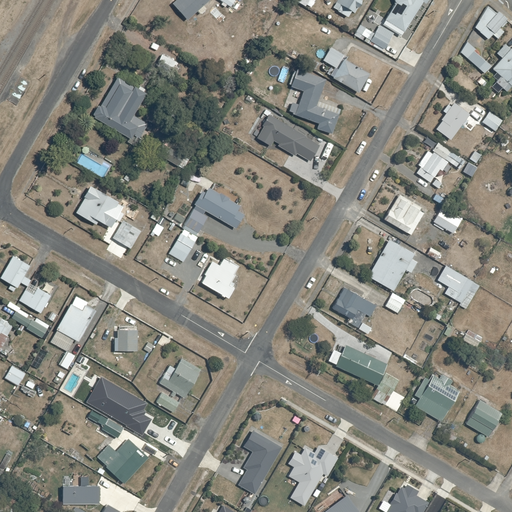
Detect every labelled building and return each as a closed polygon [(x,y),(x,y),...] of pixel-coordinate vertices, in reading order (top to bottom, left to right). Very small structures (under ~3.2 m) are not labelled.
[(175,0),(173,2),(187,19),(197,11),(200,15),(207,8),(204,5),(209,0),(175,0)] [(337,0),(333,8),(352,19),(362,0),(337,0)] [(386,20),(404,32),(423,2),(426,4),(428,0),(394,0),(395,2),(396,3),(386,20)] [(506,19),(498,11),(496,13),(488,6),(475,27),(489,39),(493,34),(498,39),(505,32),(499,27),(506,19)] [(370,41),(384,49),(394,33),(379,25),(370,41)] [(461,53),(485,73),(492,66),(474,51),(476,49),(467,42),(461,53)] [(506,91),(511,85),(511,86),(511,48),(505,43),(497,53),(502,58),(493,69),(496,72),(493,76),(497,80),(492,86),(498,92),(502,87),(506,91)] [(323,61),(336,68),(343,55),(330,48),(323,61)] [(178,58),(164,50),(159,60),(172,67),(178,58)] [(333,79),(359,93),(370,74),(344,60),(333,79)] [(317,129),(332,134),(339,114),(317,106),(326,80),(297,70),(291,86),(304,91),(299,105),(292,102),(289,111),(296,113),(295,115),(319,123),(317,129)] [(489,84),(477,74),(472,79),(484,90),(489,84)] [(138,88),(118,77),(103,103),(100,102),(93,115),(132,138),(134,133),(139,137),(148,122),(135,115),(147,93),(145,92),(147,88),(140,85),(138,88)] [(10,100),(17,105),(30,83),(22,79),(10,100)] [(377,92),(367,88),(364,94),(374,98),(377,92)] [(436,130),(450,140),(462,124),(464,126),(468,120),(466,119),(469,114),(454,103),(451,106),(448,104),(443,111),(446,113),(442,120),(443,120),(436,130)] [(489,112),(483,122),(495,130),(501,120),(489,112)] [(274,141),(279,144),(278,146),(296,156),(297,154),(310,161),(319,146),(305,138),(307,136),(268,114),(262,126),(264,126),(257,138),(271,146),(274,141)] [(158,154),(178,166),(186,153),(166,141),(158,154)] [(434,152),(432,154),(428,151),(419,165),(421,166),(416,173),(430,182),(434,176),(435,177),(440,169),(442,170),(448,162),(434,152)] [(481,156),(474,151),(470,158),(476,162),(481,156)] [(501,159),(505,164),(511,159),(511,151),(501,159)] [(450,152),(446,159),(457,166),(462,158),(450,152)] [(471,177),(476,168),(469,164),(464,172),(471,177)] [(118,201),(91,185),(76,211),(97,224),(100,220),(112,227),(117,219),(120,221),(124,214),(120,211),(124,206),(117,202),(118,201)] [(445,200),(422,185),(417,193),(441,207),(445,200)] [(208,188),(206,193),(202,191),(194,205),(236,229),(244,214),(238,211),(240,206),(229,200),(230,198),(220,193),(219,195),(208,188)] [(424,213),(419,211),(421,207),(398,194),(384,219),(411,235),(424,213)] [(207,217),(194,209),(183,228),(196,236),(207,217)] [(441,209),(433,221),(453,233),(460,221),(441,209)] [(141,231),(124,220),(113,236),(131,247),(141,231)] [(169,253),(184,262),(196,242),(180,233),(169,253)] [(414,254),(389,239),(368,276),(393,291),(405,269),(411,273),(417,262),(411,259),(414,254)] [(429,246),(424,254),(436,260),(440,253),(429,246)] [(30,265),(13,255),(1,277),(18,287),(21,282),(27,286),(31,280),(24,276),(30,265)] [(219,265),(212,261),(204,275),(206,276),(202,283),(228,298),(234,288),(232,287),(234,284),(231,281),(235,274),(233,274),(238,266),(224,257),(219,265)] [(444,294),(460,303),(473,282),(446,266),(437,280),(448,287),(444,294)] [(51,295),(39,287),(35,294),(26,289),(19,300),(41,313),(51,295)] [(376,306),(344,289),(333,310),(352,320),(350,324),(358,328),(362,322),(366,314),(370,316),(376,306)] [(57,328),(79,340),(95,310),(86,305),(88,302),(75,295),(57,328)] [(385,306),(397,313),(402,304),(390,298),(385,306)] [(18,309),(14,317),(28,326),(27,328),(42,338),(48,327),(18,309)] [(57,314),(50,310),(44,323),(51,326),(57,314)] [(0,318),(0,351),(9,337),(7,336),(13,326),(0,318)] [(371,327),(362,322),(358,328),(368,333),(371,327)] [(118,329),(118,350),(137,350),(138,329),(118,329)] [(483,339),(467,330),(461,341),(477,349),(483,339)] [(67,352),(72,341),(54,331),(48,341),(67,352)] [(387,364),(345,345),(335,366),(378,385),(387,364)] [(66,368),(75,356),(69,352),(60,364),(66,368)] [(159,382),(184,398),(202,368),(183,356),(168,380),(162,376),(159,382)] [(26,373),(13,365),(6,377),(18,384),(26,373)] [(384,373),(371,398),(385,405),(399,381),(384,373)] [(415,406),(441,421),(459,391),(449,386),(452,381),(441,374),(438,379),(433,376),(430,380),(425,377),(414,395),(420,398),(415,406)] [(152,418),(144,414),(146,410),(144,409),(147,403),(101,377),(87,402),(126,424),(126,425),(142,435),(152,418)] [(35,383),(25,378),(19,389),(29,395),(35,383)] [(156,402),(174,412),(179,402),(162,392),(156,402)] [(483,447),(489,438),(503,414),(481,401),(467,425),(479,433),(474,442),(483,447)] [(101,415),(92,410),(88,416),(97,421),(101,415)] [(35,425),(23,418),(17,427),(30,434),(35,425)] [(109,418),(103,429),(118,438),(124,427),(109,418)] [(244,467),(247,469),(238,484),(255,494),(283,447),(253,429),(243,446),(253,452),(244,467)] [(149,457),(128,438),(117,451),(109,444),(98,457),(107,465),(106,466),(124,483),(149,457)] [(288,463),(294,466),(289,475),(299,481),(290,497),(305,505),(323,473),(328,475),(338,457),(318,446),(316,451),(305,445),(300,453),(295,450),(288,463)] [(54,470),(60,475),(71,461),(65,456),(54,470)] [(423,511),(429,502),(416,495),(419,491),(407,484),(405,488),(401,486),(386,511),(423,511)] [(63,503),(99,503),(99,485),(63,485),(63,503)] [(358,511),(359,511),(347,495),(323,511),(358,511)]
